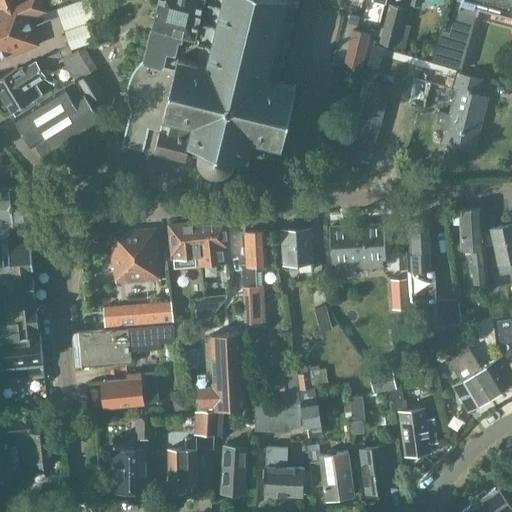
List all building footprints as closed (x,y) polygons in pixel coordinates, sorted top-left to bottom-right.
[(0,0),(0,62),(39,46),(31,27),(60,16),(57,9),(47,14),(47,12),(41,0),(18,0),(17,0),(0,0)] [(95,18),(87,0),(81,0),(57,9),(60,16),(66,30),(95,18)] [(158,0),(142,63),(140,73),(133,82),(128,91),(126,101),(126,112),(129,122),(124,144),(186,159),(189,144),(201,147),(199,157),(200,164),(204,170),(210,173),(218,175),(225,173),(230,168),(234,162),(235,156),(249,159),(250,153),(263,156),(266,144),(282,148),(297,86),(278,81),(286,62),(300,4),(286,1),(286,0),(158,0)] [(440,28),(431,61),(462,71),(479,10),(511,19),(511,0),(456,0),(448,30),(440,28)] [(390,4),(387,15),(380,43),(394,47),(402,19),(405,8),(390,4)] [(349,23),(357,25),(360,16),(351,14),(349,23)] [(86,25),(64,33),(71,52),(84,48),(93,44),(86,25)] [(342,69),(360,73),(370,33),(352,29),(342,69)] [(67,46),(58,51),(59,53),(63,59),(72,54),(67,46)] [(64,60),(76,81),(77,82),(89,74),(97,69),(84,48),(72,54),(63,59),(64,60)] [(0,79),(0,93),(12,114),(43,95),(36,84),(46,77),(43,72),(42,71),(64,60),(63,59),(59,53),(42,60),(37,62),(36,61),(23,69),(22,67),(17,70),(16,70),(0,79)] [(438,111),(434,127),(447,130),(444,144),(474,151),(487,97),(478,95),(483,79),(456,73),(455,77),(451,90),(453,90),(457,92),(451,114),(438,111)] [(102,95),(89,74),(77,82),(76,81),(65,87),(15,118),(33,147),(35,146),(50,137),(58,149),(72,141),(97,125),(101,123),(88,103),(102,95)] [(365,79),(344,152),(371,160),(392,86),(376,82),(365,79)] [(430,84),(428,91),(429,91),(433,89),(452,94),(453,90),(451,90),(430,84)] [(102,101),(94,106),(100,114),(108,108),(102,101)] [(0,189),(0,238),(37,234),(31,187),(0,189)] [(489,282),(488,268),(498,266),(496,257),(487,259),(483,209),(459,210),(462,253),(468,252),(469,263),(464,263),(465,273),(470,273),(471,284),(489,282)] [(227,220),(198,223),(202,266),(206,266),(223,264),(223,256),(231,255),(231,251),(230,251),(227,220)] [(437,299),(434,254),(432,220),(411,222),(413,256),(408,256),(412,334),(427,333),(458,323),(462,322),(462,317),(460,304),(459,304),(459,298),(437,299)] [(202,266),(198,223),(169,226),(173,270),(202,266)] [(331,227),(334,270),(335,270),(335,275),(355,274),(355,270),(383,269),(382,262),(385,261),(383,224),(331,227)] [(511,224),(490,228),(496,257),(498,266),(498,267),(500,276),(502,282),(506,282),(511,278),(511,283),(511,224)] [(282,230),(284,266),(313,264),(311,228),(282,230)] [(115,269),(116,285),(160,281),(156,229),(110,233),(113,269),(115,269)] [(245,232),(247,265),(242,266),(243,287),(245,324),(257,323),(264,323),(263,271),(268,271),(266,231),(245,232)] [(0,379),(45,375),(41,334),(40,334),(33,270),(34,270),(30,237),(0,240),(0,379)] [(407,279),(391,280),(393,309),(409,308),(407,279)] [(128,328),(128,329),(173,325),(172,302),(126,307),(104,309),(105,329),(128,328)] [(314,310),(321,333),(333,330),(326,306),(314,310)] [(511,318),(497,320),(502,356),(511,354),(511,318)] [(458,323),(427,333),(423,334),(430,352),(466,343),(458,323)] [(182,324),(174,325),(175,338),(183,338),(182,324)] [(174,325),(173,325),(128,329),(79,333),(82,368),(132,363),(131,352),(161,350),(161,344),(175,343),(175,338),(174,325)] [(216,411),(229,409),(248,407),(243,333),(208,335),(212,380),(199,381),(199,407),(214,406),(214,411),(216,411)] [(511,383),(497,359),(481,368),(470,349),(467,351),(469,362),(475,372),(491,398),(511,385),(511,383)] [(491,398),(475,372),(469,362),(467,351),(448,362),(460,381),(453,386),(469,412),(491,398)] [(429,371),(427,362),(418,364),(419,373),(429,371)] [(297,365),(297,369),(298,375),(299,390),(311,389),(309,373),(307,363),(297,365)] [(426,408),(408,410),(406,399),(404,399),(400,381),(395,382),(393,365),(370,370),(373,394),(388,391),(392,407),(397,406),(398,412),(399,411),(405,456),(431,452),(430,444),(438,443),(434,419),(427,420),(426,408)] [(297,369),(277,372),(281,405),(300,403),(299,390),(298,375),(297,369)] [(156,373),(141,374),(141,373),(126,375),(127,380),(102,382),(105,407),(144,403),(144,402),(159,400),(156,373)] [(350,398),(352,422),(362,421),(365,421),(363,396),(350,398)] [(174,403),(175,415),(188,413),(186,401),(174,403)] [(255,420),(254,431),(292,432),(292,428),(300,429),(301,406),(301,405),(300,403),(281,405),(255,404),(255,420)] [(304,427),(307,427),(309,438),(322,435),(320,424),(321,424),(318,403),(301,405),(301,406),(304,427)] [(195,411),(194,435),(200,435),(199,448),(214,448),(214,435),(216,436),(217,412),(195,411)] [(230,412),(217,412),(216,436),(229,437),(230,412)] [(136,438),(151,438),(151,417),(136,416),(136,438)] [(31,418),(8,421),(9,438),(16,437),(17,447),(21,447),(24,469),(56,466),(52,432),(33,434),(31,418)] [(0,476),(2,476),(2,472),(12,472),(12,465),(9,438),(8,421),(0,421),(0,476)] [(362,421),(352,422),(354,434),(364,433),(362,421)] [(197,448),(197,437),(185,437),(185,448),(169,449),(170,491),(198,490),(197,448)] [(246,463),(247,444),(225,443),(222,492),(245,493),(246,463)] [(384,445),(360,448),(366,494),(390,491),(390,487),(391,484),(390,478),(388,477),(388,472),(396,472),(392,445),(384,447),(384,445)] [(266,466),(265,494),(284,495),(303,496),(303,491),(314,492),(313,486),(311,470),(304,470),(304,468),(286,467),(288,448),(266,448),(265,466),(266,466)] [(115,450),(116,491),(146,491),(145,450),(115,450)] [(320,451),(308,453),(310,464),(321,463),(320,455),(320,451)] [(348,451),(320,455),(321,463),(327,500),(354,496),(348,451)] [(511,511),(511,504),(498,485),(462,511),(511,511)]
